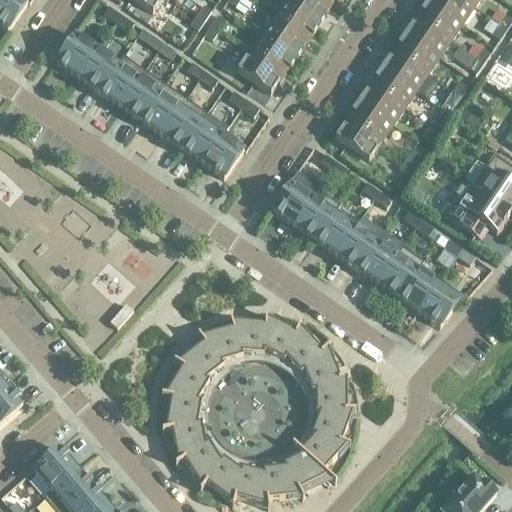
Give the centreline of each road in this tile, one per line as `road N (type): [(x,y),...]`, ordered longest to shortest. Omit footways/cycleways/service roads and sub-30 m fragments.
road 1 (residential): [(222,240),(385,0)]
road 2 (residential): [(7,89),(222,240)]
road 3 (residential): [(222,240),(422,381)]
road 4 (residential): [(337,511),(414,429),(422,381)]
road 5 (residential): [(70,405),(166,511)]
road 6 (residential): [(422,381),(511,280)]
